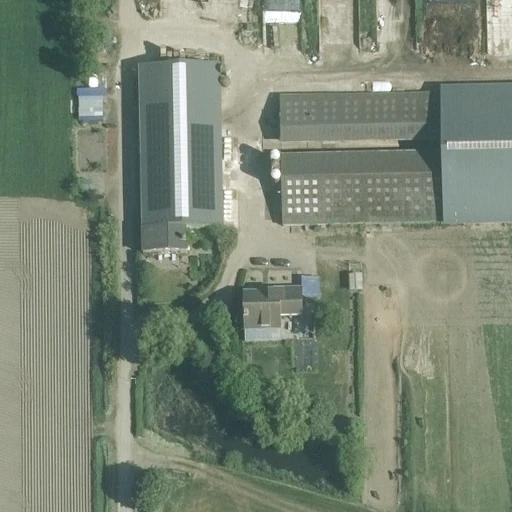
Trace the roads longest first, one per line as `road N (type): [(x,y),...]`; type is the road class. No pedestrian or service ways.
road 1 (unclassified): [(125,511),(127,234)]
road 2 (track): [(127,234),(126,0)]
road 3 (unknown): [(126,31),(188,29),(253,73)]
